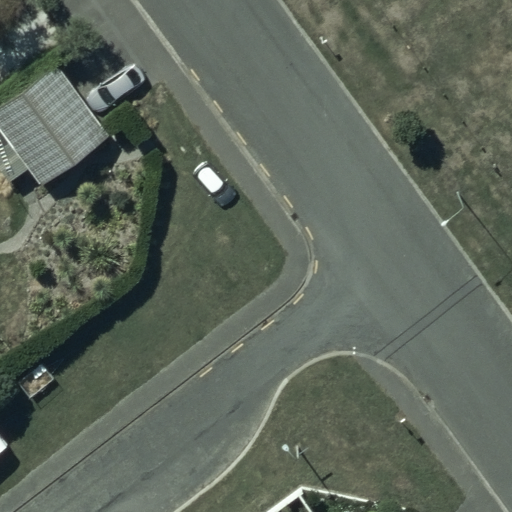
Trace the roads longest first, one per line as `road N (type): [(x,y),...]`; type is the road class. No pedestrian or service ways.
road 1 (residential): [(393,265),(68,511)]
road 2 (residential): [(202,0),(393,265)]
road 3 (residential): [(393,265),(511,427)]
